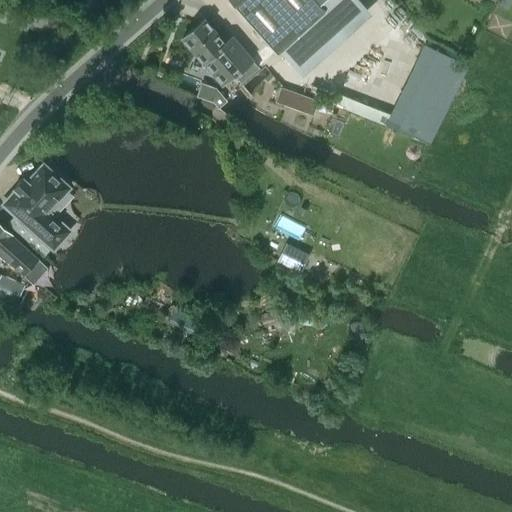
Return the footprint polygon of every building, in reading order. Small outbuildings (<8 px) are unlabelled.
[(230,0),(263,36),(263,35),(277,51),(324,8),(319,3),(321,0),(230,0)] [(195,27),(182,38),(203,62),(210,70),(222,84),(234,74),(241,82),(258,67),(251,59),(232,36),(225,43),(204,19),(195,27)] [(385,124),(387,121),(430,142),(468,64),(424,43),(391,113),(333,90),(329,102),(385,124)] [(16,190),(4,204),(7,205),(15,213),(7,222),(43,255),(51,246),(52,247),(67,231),(67,230),(45,211),(67,187),(43,165),(27,182),(23,178),(13,188),(16,190)] [(0,224),(0,252),(24,274),(38,258),(0,224)] [(24,283),(0,273),(0,274),(0,297),(16,304),(24,283)]
